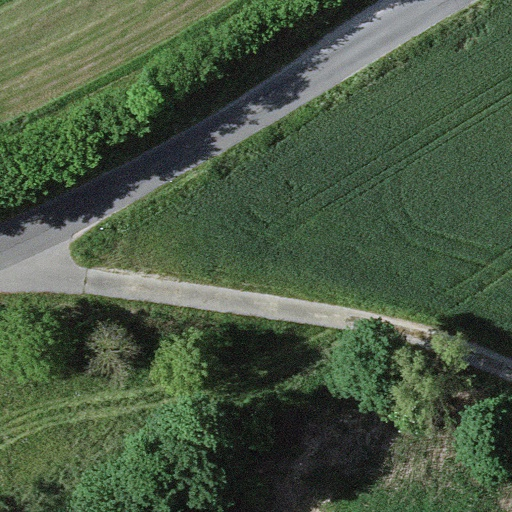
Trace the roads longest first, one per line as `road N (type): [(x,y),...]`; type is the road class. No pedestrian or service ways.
road 1 (track): [(9,239),(50,273),(389,323),(511,372)]
road 2 (tertiary): [(0,243),(193,146),(443,0)]
